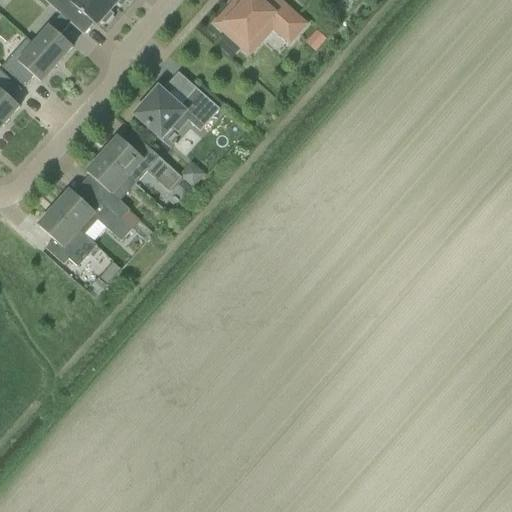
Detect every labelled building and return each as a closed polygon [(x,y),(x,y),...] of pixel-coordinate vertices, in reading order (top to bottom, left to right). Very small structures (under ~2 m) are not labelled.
[(113,9),(103,0),(72,0),(70,3),(67,0),(45,0),(44,2),(60,16),(68,23),(78,12),(96,28),(101,22),(104,25),(112,16),(109,14),(113,9)] [(103,0),(113,9),(118,4),(121,6),(126,0),(103,0)] [(247,0),(242,7),(237,3),(236,1),(214,25),(248,56),(260,43),(254,38),(263,28),(269,33),(272,29),(289,44),(305,26),(275,0),(272,0),(265,8),(256,0),(247,0)] [(49,28),(33,46),(57,67),(72,49),(59,37),(70,25),(68,23),(60,16),(50,28),(49,28)] [(314,32),(308,39),(317,47),(323,41),(314,32)] [(18,64),(7,76),(17,85),(27,73),(41,85),(57,67),(33,46),(17,64),(18,64)] [(0,123),(3,126),(19,108),(6,97),(17,85),(7,76),(0,84),(0,123)] [(219,111),(196,90),(179,108),(158,89),(134,117),(161,141),(173,128),(177,132),(187,121),(200,133),(219,111)] [(103,157),(126,178),(141,161),(146,165),(155,155),(146,147),(138,156),(119,139),(103,157)] [(101,188),(93,196),(121,221),(130,212),(111,195),(126,178),(103,157),(87,175),(101,188)] [(193,188),(205,177),(193,165),(181,177),(193,188)] [(190,191),(182,184),(175,192),(183,199),(190,191)] [(71,192),(54,211),(77,232),(83,237),(97,222),(121,243),(132,231),(121,221),(93,196),(85,205),(71,192)] [(77,232),(54,211),(39,228),(53,241),(45,250),(45,251),(63,267),(68,261),(77,269),(96,248),(87,240),(83,237),(77,232)] [(86,293),(94,301),(105,288),(97,281),(86,293)]
